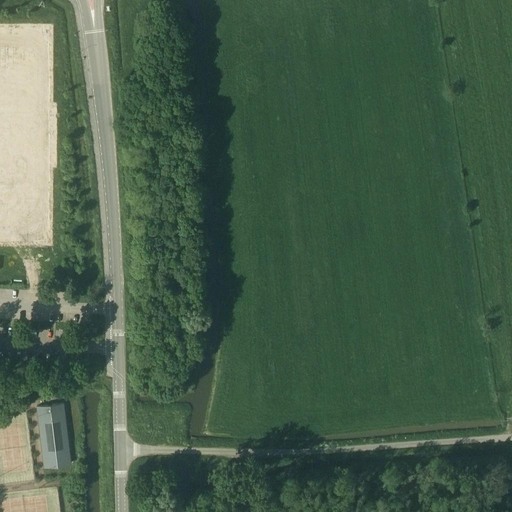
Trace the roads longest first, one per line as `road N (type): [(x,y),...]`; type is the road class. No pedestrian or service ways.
road 1 (tertiary): [(121,451),(109,149),(94,31)]
road 2 (unclassified): [(121,451),(511,439)]
